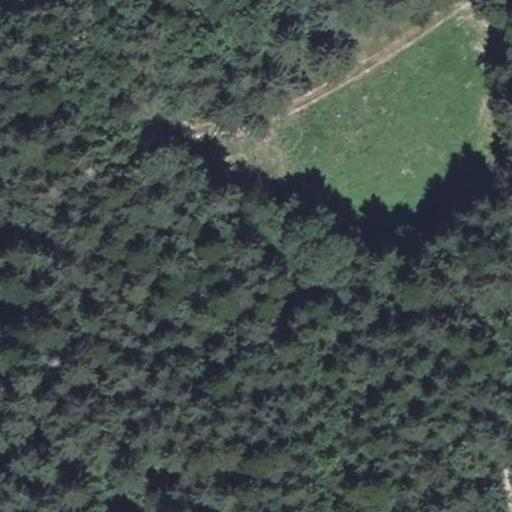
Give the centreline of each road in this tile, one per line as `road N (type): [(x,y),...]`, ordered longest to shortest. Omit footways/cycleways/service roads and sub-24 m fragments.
road 1 (track): [(487,0),(507,511)]
road 2 (track): [(0,103),(178,131),(231,128),(300,104),(467,0)]
